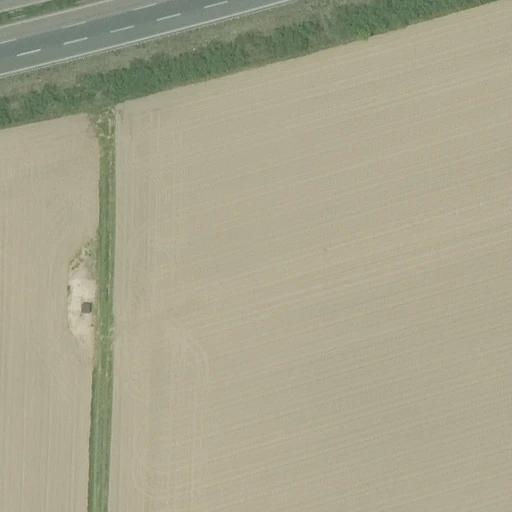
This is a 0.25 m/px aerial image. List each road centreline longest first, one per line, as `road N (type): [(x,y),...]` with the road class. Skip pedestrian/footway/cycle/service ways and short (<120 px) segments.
road 1 (track): [(95,511),(106,121)]
road 2 (motorway): [(0,51),(202,0)]
